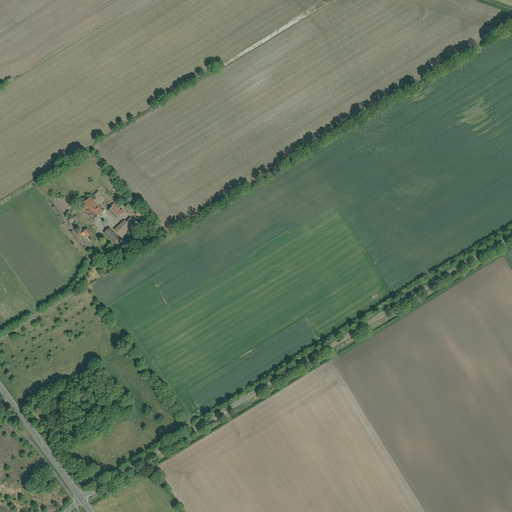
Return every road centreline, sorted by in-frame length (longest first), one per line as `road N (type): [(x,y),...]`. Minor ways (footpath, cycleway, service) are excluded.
road 1 (unclassified): [(81,499),(511,235)]
road 2 (tertiary): [(0,387),(81,499)]
